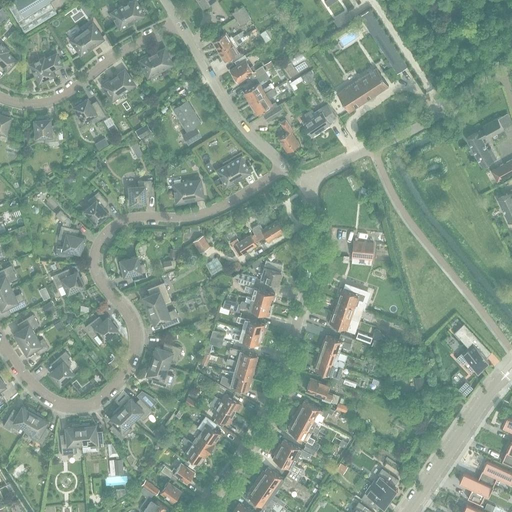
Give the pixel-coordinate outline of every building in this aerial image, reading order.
[(13,0),(7,4),(18,21),(25,33),(58,13),(51,1),(52,0),(13,0)] [(132,0),(111,12),(120,28),(121,28),(122,29),(129,26),(128,24),(144,15),(136,0),(132,0)] [(242,6),(232,12),(237,19),(247,13),(242,6)] [(407,65),(370,9),(360,16),(396,72),(407,65)] [(250,18),(247,13),(237,19),(240,25),(250,18)] [(70,39),(81,54),(82,54),(83,55),(90,51),(89,49),(104,38),(93,23),(70,39)] [(272,39),(266,30),(261,34),(266,42),(272,39)] [(213,41),(219,51),(219,50),(232,42),(240,37),(238,33),(232,37),(232,36),(229,37),(226,32),(213,41)] [(219,50),(219,51),(225,61),(230,58),(232,62),(234,60),(244,54),(241,51),(239,52),(235,47),(237,45),(237,44),(247,38),(244,34),(240,37),(232,42),(219,50)] [(0,61),(7,69),(16,60),(7,51),(9,50),(0,41),(0,61)] [(140,60),(148,76),(173,64),(165,47),(148,55),(147,54),(140,57),(141,59),(140,60)] [(30,64),(39,82),(41,82),(42,83),(49,80),(48,78),(54,75),(51,70),(62,64),(57,53),(45,58),(44,56),(30,64)] [(246,60),(231,69),(238,81),(249,74),(252,79),(266,71),(262,65),(255,69),(253,65),(250,66),(246,60)] [(349,111),(389,86),(377,68),(337,93),(349,111)] [(102,84),(112,100),(135,84),(125,69),(109,79),(108,77),(102,82),(103,84),(102,84)] [(311,70),(290,83),(294,89),(297,87),(295,84),(302,80),(301,79),(303,78),(303,79),(309,82),(313,79),(313,72),(311,70)] [(266,71),(245,83),(246,84),(252,80),(255,84),(244,91),(251,101),(272,88),(270,85),(263,89),(259,82),(269,76),(266,71)] [(272,88),(251,101),(258,112),(261,110),(263,114),(278,105),(275,101),(272,103),(269,98),(276,93),(272,88)] [(91,116),(94,122),(106,115),(98,101),(92,105),(88,98),(83,101),(82,99),(74,103),(75,105),(74,106),(83,121),(91,116)] [(187,130),(188,130),(189,131),(183,135),(188,143),(201,135),(196,127),(195,128),(194,126),(200,122),(186,100),(174,108),(187,130)] [(308,120),(303,123),(311,136),(331,124),(330,122),(336,118),(328,104),(314,113),(312,110),(305,115),(308,120)] [(264,115),(267,121),(284,111),(280,105),(264,115)] [(0,130),(6,133),(11,116),(10,116),(10,114),(2,111),(1,113),(0,112),(0,130)] [(45,141),(59,140),(58,126),(51,126),(50,118),(44,118),(44,116),(36,117),(36,119),(34,119),(36,137),(45,136),(45,141)] [(466,137),(482,166),(496,158),(491,148),(488,149),(481,138),(487,135),(488,137),(503,129),(497,118),(482,126),(483,128),(466,137)] [(287,133),(280,138),(288,151),(299,144),(292,133),(294,132),(286,119),(281,122),(287,133)] [(140,137),(151,131),(147,123),(135,130),(140,137)] [(195,163),(190,156),(185,159),(190,166),(195,163)] [(234,181),(250,172),(241,156),(217,169),(226,186),(227,185),(228,187),(235,183),(234,181)] [(511,173),(511,158),(496,168),(502,178),(497,181),(511,173)] [(146,194),(152,193),(151,179),(138,180),(138,185),(129,186),(129,187),(127,187),(128,193),(130,193),(130,203),(132,203),(132,205),(140,205),(140,203),(146,202),(146,194)] [(185,200),(204,197),(200,179),(173,183),(176,202),(178,202),(178,204),(186,202),(185,200)] [(511,189),(510,190),(511,192),(497,198),(508,222),(511,220),(511,189)] [(85,210),(96,223),(97,222),(99,223),(105,218),(104,216),(108,212),(103,206),(107,201),(98,191),(88,200),(91,204),(85,210)] [(61,225),(58,238),(65,240),(63,247),(56,247),(56,254),(55,254),(57,255),(60,255),(63,256),(65,256),(67,256),(70,256),(73,255),(73,254),(73,251),(80,252),(80,251),(82,251),(84,243),(82,242),(84,237),(75,235),(77,228),(69,227),(71,219),(60,209),(56,214),(64,222),(63,225),(61,225)] [(238,256),(253,246),(257,244),(255,241),(265,235),(269,240),(284,231),(277,219),(262,229),(260,225),(258,224),(253,228),(253,230),(255,233),(251,236),(250,234),(232,245),(238,256)] [(194,241),(200,252),(209,246),(203,235),(194,241)] [(372,258),(374,242),(354,240),(352,256),(372,258)] [(140,264),(138,255),(121,259),(121,261),(119,261),(121,270),(123,269),(124,275),(133,273),(134,279),(148,276),(145,263),(140,264)] [(266,260),(264,265),(260,263),(258,271),(262,272),(260,279),(278,284),(281,271),(282,265),(266,260)] [(0,293),(12,288),(8,281),(17,277),(11,265),(0,269),(0,293)] [(80,276),(77,271),(70,274),(67,268),(52,275),(58,287),(64,284),(68,293),(84,285),(83,284),(85,283),(82,275),(80,276)] [(253,293),(252,298),(272,304),(275,293),(253,287),(256,277),(239,272),(233,276),(239,278),(237,283),(246,285),(244,290),(253,293)] [(371,291),(370,296),(386,302),(390,287),(370,280),(367,289),(371,291)] [(144,303),(147,311),(165,304),(163,296),(169,294),(164,281),(149,287),(152,293),(144,296),(146,302),(144,303)] [(12,288),(0,293),(0,304),(2,309),(10,305),(13,311),(27,304),(21,292),(15,295),(12,288)] [(342,288),(338,300),(355,306),(360,308),(363,301),(365,302),(368,292),(355,288),(353,292),(342,288)] [(272,304),(252,298),(250,303),(241,301),(241,303),(225,298),(223,306),(221,306),(220,311),(228,313),(230,308),(239,311),(241,306),(269,314),(272,304)] [(334,311),(351,317),(359,320),(360,315),(352,312),(355,306),(338,300),(334,311)] [(165,304),(147,311),(151,319),(153,318),(155,324),(163,321),(165,327),(180,321),(175,308),(168,311),(165,304)] [(351,317),(334,311),(330,323),(355,331),(356,327),(349,324),(351,317)] [(19,339),(21,343),(35,334),(32,328),(39,323),(33,314),(17,323),(21,328),(14,332),(15,333),(13,334),(17,340),(19,339)] [(112,321),(108,316),(102,321),(98,316),(85,326),(93,337),(99,332),(104,340),(118,329),(117,328),(119,326),(114,320),(112,321)] [(244,323),(242,329),(264,335),(265,329),(264,329),(265,324),(238,316),(237,321),(244,323)] [(491,352),(481,341),(464,323),(454,332),(467,347),(456,357),(470,372),(480,362),(483,365),(486,362),(483,359),(491,352)] [(358,332),(356,337),(370,342),(372,337),(383,341),(385,336),(378,328),(376,328),(372,337),(358,332)] [(264,335),(242,329),(240,335),(233,333),(232,337),(259,345),(260,340),(262,340),(264,335)] [(225,333),(213,330),(211,337),(223,340),(225,333)] [(35,334),(21,343),(23,346),(21,347),(25,353),(27,352),(27,353),(34,349),(37,355),(49,347),(43,338),(39,340),(35,334)] [(324,338),(322,345),(339,352),(341,345),(349,347),(352,338),(340,334),(339,339),(327,335),(326,338),(324,338)] [(223,340),(211,337),(209,343),(221,346),(223,340)] [(374,339),(372,345),(381,349),(384,342),(374,339)] [(153,351),(150,359),(168,365),(171,358),(177,360),(182,347),(166,342),(164,348),(156,346),(154,351),(153,351)] [(322,345),(318,357),(335,363),(343,366),(344,361),(337,358),(339,352),(322,345)] [(239,354),(237,361),(254,366),(258,355),(230,347),(229,351),(239,354)] [(67,358),(70,355),(66,350),(52,362),(56,367),(50,372),(54,377),(52,378),(58,385),(59,383),(60,384),(74,373),(68,366),(71,363),(67,358)] [(207,365),(211,354),(205,352),(201,363),(207,365)] [(340,372),(343,366),(335,363),(318,357),(315,365),(316,365),(315,369),(331,375),(330,379),(342,383),(344,378),(339,377),(340,372)] [(168,365),(150,359),(147,368),(149,368),(147,374),(155,377),(153,383),(170,389),(174,376),(166,373),(168,365)] [(235,366),(233,373),(251,378),(254,366),(237,361),(227,359),(226,363),(235,366)] [(222,379),(230,384),(248,389),(251,378),(233,373),(231,380),(223,375),(222,379)] [(337,402),(339,395),(328,391),(330,384),(311,377),(306,390),(323,396),(322,397),(337,402)] [(226,388),(217,382),(214,388),(223,393),(226,388)] [(437,406),(433,390),(429,391),(433,407),(437,406)] [(125,400),(119,406),(133,420),(138,415),(143,420),(153,410),(144,402),(150,396),(146,392),(136,402),(131,397),(127,401),(125,400)] [(214,395),(212,399),(233,412),(235,409),(237,410),(241,403),(225,393),(222,400),(214,395)] [(196,402),(188,397),(185,402),(193,407),(196,402)] [(233,412),(212,399),(209,404),(217,408),(213,414),(229,424),(233,416),(232,415),(233,412)] [(301,404),(298,409),(317,419),(320,414),(326,417),(328,412),(332,414),(334,410),(325,405),(322,409),(304,400),(302,404),(301,404)] [(338,402),(336,408),(356,415),(358,409),(338,402)] [(20,424),(26,428),(36,411),(28,407),(27,409),(22,406),(18,413),(12,410),(3,425),(9,429),(11,425),(17,429),(20,424)] [(133,420),(119,406),(113,413),(114,414),(110,418),(116,424),(111,429),(121,439),(131,429),(127,426),(133,420)] [(298,409),(292,419),(311,430),(321,435),(323,431),(314,426),(317,419),(298,409)] [(36,411),(26,428),(33,432),(31,436),(42,443),(49,431),(44,428),(48,420),(43,417),(44,416),(36,411)] [(204,421),(207,417),(199,411),(196,415),(204,421)] [(511,418),(507,416),(502,425),(511,429),(511,438),(511,441),(511,442),(511,418)] [(311,430),(292,419),(290,424),(291,425),(288,430),(307,440),(305,444),(306,445),(316,450),(317,451),(320,444),(313,440),(314,438),(309,435),(311,430)] [(194,423),(191,426),(214,442),(217,438),(218,439),(221,434),(220,434),(221,432),(207,422),(202,429),(194,423)] [(89,423),(81,424),(82,443),(83,451),(98,450),(98,447),(104,446),(108,446),(109,456),(116,455),(116,459),(119,459),(119,455),(119,454),(112,442),(104,443),(103,432),(96,433),(96,424),(90,425),(89,423)] [(82,443),(81,424),(72,425),(72,427),(66,427),(67,435),(60,436),(62,454),(75,453),(74,444),(82,443)] [(214,442),(191,426),(188,431),(197,436),(192,443),(208,454),(215,443),(214,442)] [(181,441),(189,447),(185,453),(199,463),(200,462),(201,463),(205,458),(204,457),(206,453),(207,454),(208,454),(192,443),(184,437),(181,441)] [(280,443),(277,448),(296,458),(299,452),(305,456),(307,452),(314,455),(316,450),(306,445),(303,449),(284,439),(281,444),(280,443)] [(511,442),(511,441),(502,461),(511,465),(511,442)] [(296,458),(277,448),(274,453),(275,454),(273,458),(291,468),(287,474),(297,481),(302,474),(304,469),(300,467),(293,463),(296,458)] [(123,474),(123,459),(119,459),(116,459),(114,459),(115,475),(123,474)] [(511,471),(487,460),(477,479),(492,486),(497,476),(511,483),(511,481),(511,471)] [(187,482),(195,471),(182,462),(177,469),(174,467),(172,470),(165,465),(162,470),(172,477),(174,473),(187,482)] [(263,470),(259,475),(278,487),(282,482),(288,486),(289,484),(294,487),(297,481),(287,474),(284,478),(267,466),(264,471),(263,470)] [(382,467),(371,483),(391,496),(393,494),(392,494),(394,492),(391,490),(398,479),(382,467)] [(477,479),(469,475),(463,472),(459,481),(472,487),(467,498),(480,504),(485,493),(489,495),(492,486),(477,479)] [(259,475),(253,484),(271,497),(276,501),(279,498),(273,494),(278,487),(259,475)] [(174,501),(182,490),(169,481),(161,492),(174,501)] [(150,482),(146,487),(149,489),(148,489),(156,494),(160,489),(150,482)] [(391,496),(371,483),(361,498),(377,509),(385,498),(388,500),(390,498),(391,496)] [(274,511),(271,509),(273,507),(267,503),(271,497),(253,484),(249,489),(251,490),(247,494),(264,506),(262,510),(264,511),(274,511)] [(139,507),(145,511),(166,511),(169,508),(157,500),(156,501),(148,495),(139,507)] [(374,511),(359,501),(350,511),(374,511)] [(255,511),(241,502),(234,511),(235,511),(264,511),(262,510),(261,510),(259,511),(255,511)] [(484,511),(466,503),(462,511),(484,511)]
